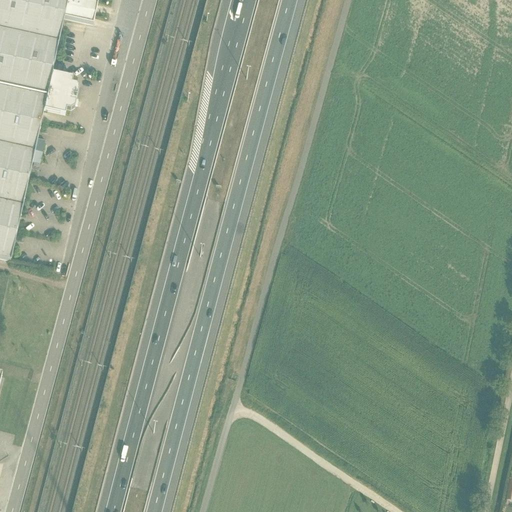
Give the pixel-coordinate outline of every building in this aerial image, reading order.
[(0,0),(0,31),(62,45),(71,0),(0,0)] [(0,31),(0,88),(50,100),(62,45),(0,31)] [(0,88),(0,146),(38,155),(50,100),(0,88)] [(0,146),(0,204),(26,210),(38,155),(0,146)] [(0,204),(0,261),(14,265),(26,210),(0,204)]
